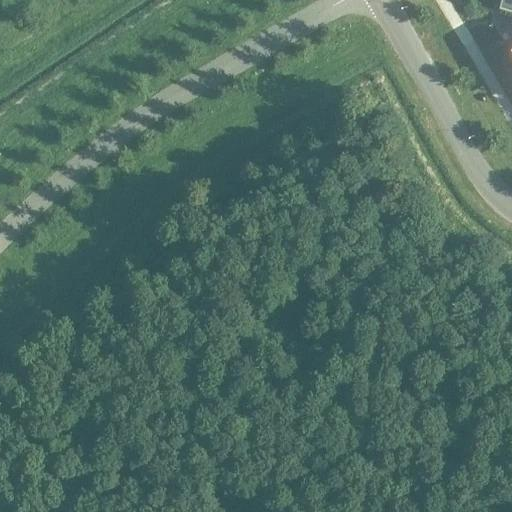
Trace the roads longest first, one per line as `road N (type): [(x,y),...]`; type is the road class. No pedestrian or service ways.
road 1 (unclassified): [(0,239),(98,151),(341,0)]
road 2 (tertiary): [(383,0),(460,144),(511,212)]
road 3 (unknown): [(0,356),(40,312),(39,293),(0,250)]
